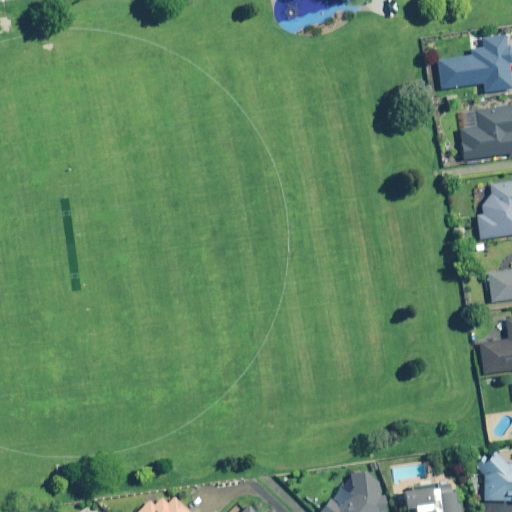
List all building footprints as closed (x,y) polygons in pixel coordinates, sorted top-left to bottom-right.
[(394,3),(389,0),(386,0),(387,17),(398,13),(394,3)] [(511,88),(504,35),(481,38),(483,54),(437,61),(441,89),(482,83),(484,92),(511,88)] [(511,125),(511,106),(474,110),(476,128),(460,130),(463,160),(511,154),(511,134),(511,126),(511,125)] [(511,182),(479,187),(483,215),(476,216),(479,239),(511,234),(511,182)] [(511,270),(488,274),(492,302),(511,299),(511,270)] [(511,371),(511,319),(506,320),(508,340),(480,343),(483,374),(511,371)] [(511,466),(505,466),(499,458),(493,450),(475,466),(484,477),(484,502),(507,503),(507,497),(511,497),(511,466)] [(368,474),(351,475),(352,492),(338,509),(329,501),(320,511),(379,511),(386,511),(385,496),(379,497),(378,485),(368,474)] [(455,511),(452,485),(403,492),(405,511),(455,511)] [(188,511),(174,499),(168,505),(162,499),(154,508),(149,504),(140,511),(188,511)]
